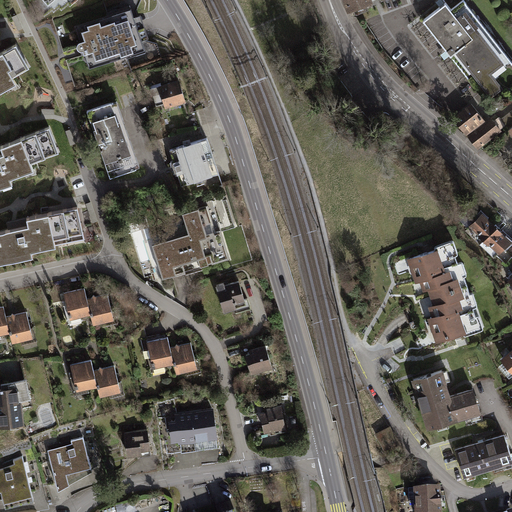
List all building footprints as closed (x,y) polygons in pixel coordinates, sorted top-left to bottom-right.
[(373,1),(372,0),(344,0),(349,10),(373,1)] [(445,2),(424,19),(495,110),(511,96),(511,62),(463,1),(452,10),(445,2)] [(131,9),(75,28),(89,68),(144,49),(131,9)] [(0,92),(16,82),(13,76),(28,66),(15,45),(0,53),(0,92)] [(174,77),(152,86),(162,109),(184,100),(174,77)] [(470,103),(452,117),(476,148),(500,130),(491,118),(485,123),(470,103)] [(115,106),(86,117),(108,173),(137,162),(115,106)] [(0,149),(1,153),(0,153),(0,187),(12,183),(9,177),(32,168),(30,162),(59,151),(50,127),(0,146),(0,149)] [(202,132),(167,144),(181,184),(216,172),(202,132)] [(28,227),(0,233),(0,264),(32,257),(31,252),(56,246),(54,239),(82,233),(77,208),(26,220),(28,227)] [(190,235),(154,246),(164,279),(177,275),(175,266),(198,259),(201,268),(210,265),(203,240),(208,238),(200,209),(184,214),(190,235)] [(487,217),(468,232),(489,257),(508,241),(487,217)] [(449,236),(402,251),(430,342),(477,328),(449,236)] [(239,277),(212,283),(219,310),(245,304),(239,277)] [(83,288),(60,294),(65,317),(85,312),(88,324),(111,319),(105,294),(85,299),(83,288)] [(1,305),(0,305),(0,330),(3,330),(6,342),(29,336),(23,312),(3,316),(1,305)] [(168,337),(145,343),(151,367),(170,362),(173,374),(196,368),(190,344),(171,348),(168,337)] [(511,344),(494,360),(508,376),(511,373),(511,344)] [(264,345),(242,349),(246,368),(268,363),(264,345)] [(90,360),(67,366),(73,389),(93,385),(95,397),(118,391),(112,367),(93,371),(90,360)] [(441,366),(412,374),(426,428),(482,414),(475,386),(448,393),(441,366)] [(16,387),(0,388),(0,422),(18,421),(16,387)] [(279,402),(257,406),(262,431),(283,427),(279,402)] [(212,405),(157,414),(164,454),(219,445),(212,405)] [(376,434),(384,452),(400,445),(392,427),(376,434)] [(146,428),(122,431),(125,457),(149,454),(146,428)] [(453,447),(459,474),(510,463),(504,436),(453,447)] [(94,469),(84,440),(0,466),(0,506),(1,509),(43,495),(40,486),(94,469)] [(409,490),(410,511),(442,511),(442,488),(409,490)] [(217,511),(235,511),(232,503),(217,508),(217,511)]
